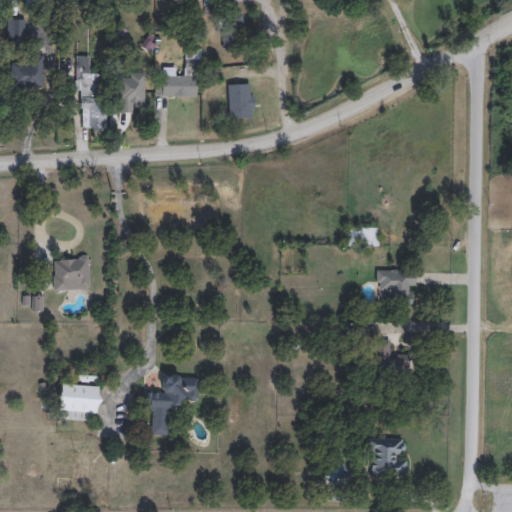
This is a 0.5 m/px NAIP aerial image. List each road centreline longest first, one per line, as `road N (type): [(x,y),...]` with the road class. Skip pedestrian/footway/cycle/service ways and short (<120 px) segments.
road 1 (tertiary): [(0,165),(268,143),(313,128),(511,21)]
road 2 (residential): [(480,39),(469,485),(460,511)]
road 3 (residential): [(290,136),(287,0)]
